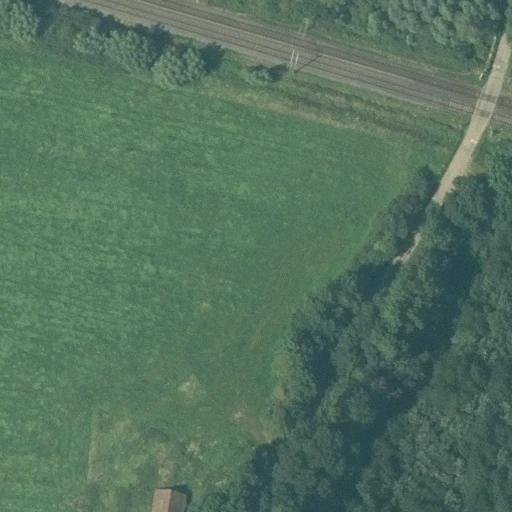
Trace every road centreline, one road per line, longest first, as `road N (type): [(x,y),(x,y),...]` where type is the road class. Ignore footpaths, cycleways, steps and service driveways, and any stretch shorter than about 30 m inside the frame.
road 1 (unclassified): [(256,511),(340,349),(454,168),(511,30)]
road 2 (track): [(508,55),(355,0)]
